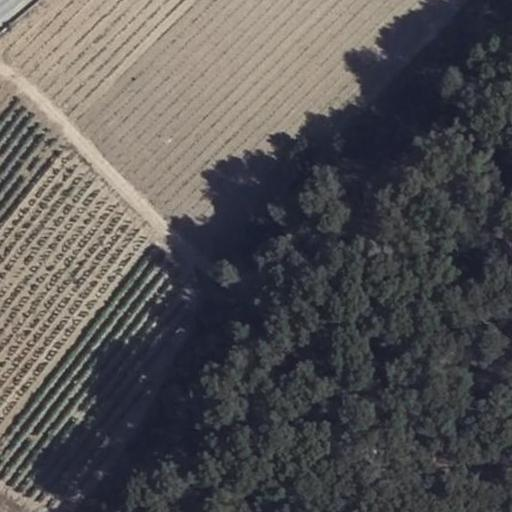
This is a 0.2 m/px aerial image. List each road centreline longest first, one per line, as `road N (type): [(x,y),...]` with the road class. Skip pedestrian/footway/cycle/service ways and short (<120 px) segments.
road 1 (track): [(0,67),(217,277),(250,295),(334,191),(393,170),(433,174),(511,232)]
road 2 (track): [(250,295),(123,511)]
